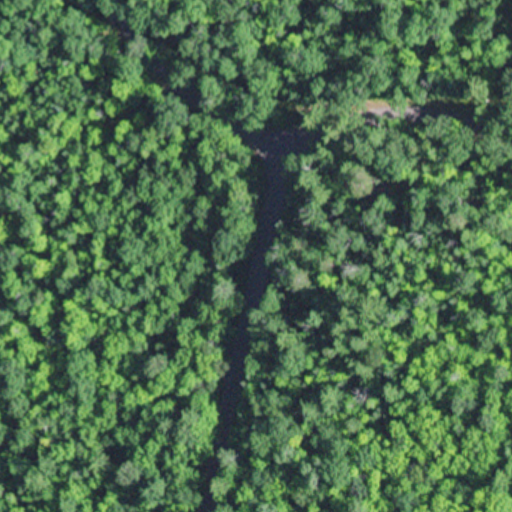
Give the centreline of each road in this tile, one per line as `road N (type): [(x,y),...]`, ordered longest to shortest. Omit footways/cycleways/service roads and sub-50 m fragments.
road 1 (residential): [(207,511),(279,197),(300,157)]
road 2 (residential): [(300,157),(180,83),(143,46),(116,0)]
road 3 (residential): [(300,157),(339,123),(380,108),(424,109),(511,134)]
